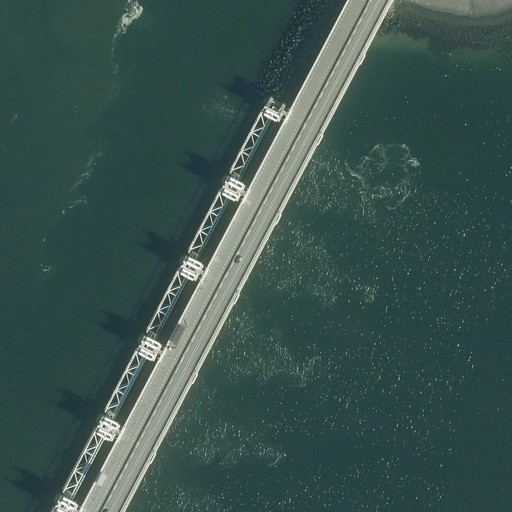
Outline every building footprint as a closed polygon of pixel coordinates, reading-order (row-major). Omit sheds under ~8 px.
[(263,112),(262,113),(275,119),(275,118),(278,119),(283,110),(282,109),(285,104),(282,103),(281,105),(271,100),(272,97),(270,96),(265,105),(263,104),(260,110),(263,112)] [(234,198),(236,199),(244,184),(242,183),(242,182),(230,175),(229,176),(227,175),(219,190),(221,191),(221,192),(233,199),(234,198)] [(192,278),(194,279),(202,264),(200,262),(200,261),(188,255),(187,256),(185,255),(177,270),(179,271),(179,272),(191,278),(192,278)] [(150,357),(153,359),(161,343),(158,342),(159,341),(146,335),(143,334),(135,349),(138,351),(137,352),(150,358),(150,357)] [(108,437),(111,438),(119,423),(116,422),(117,421),(104,414),(104,415),(101,414),(94,429),(96,430),(95,431),(108,438),(108,437)] [(72,511),(77,503),(74,502),(75,501),(62,494),(62,495),(60,494),(52,509),(54,510),(53,511),(55,511),(72,511)]
